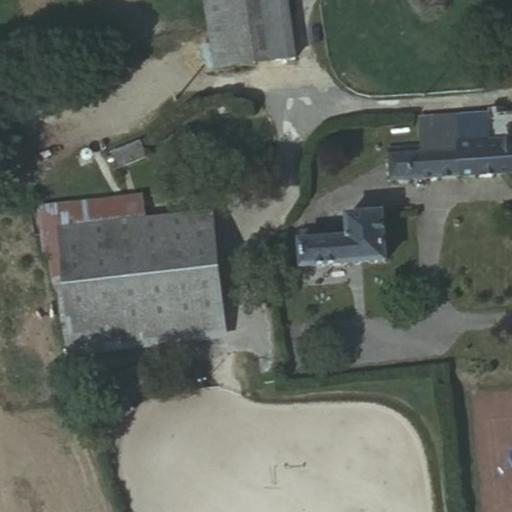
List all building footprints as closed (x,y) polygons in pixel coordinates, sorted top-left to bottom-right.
[(250,0),(216,0),(194,4),(205,76),(259,69),(250,0)] [(250,0),(259,69),(285,65),(276,0),(250,0)] [(50,128),(50,100),(15,100),(15,128),(50,128)] [(504,113),(472,115),(473,143),(506,142),(504,113)] [(473,143),(472,115),(446,117),(448,152),(435,152),(434,146),(389,149),(389,156),(380,157),(381,183),(509,174),(506,142),(473,143)] [(113,150),(119,164),(146,153),(140,139),(113,150)] [(46,195),(46,211),(47,217),(131,209),(128,188),(46,195)] [(37,245),(50,319),(63,318),(64,331),(187,318),(188,324),(214,321),(203,203),(131,209),(47,217),(46,211),(26,213),(29,245),(37,245)] [(305,240),(289,241),(292,268),(375,262),(372,215),(336,216),(337,225),(324,225),(324,235),(305,236),(305,240)]
